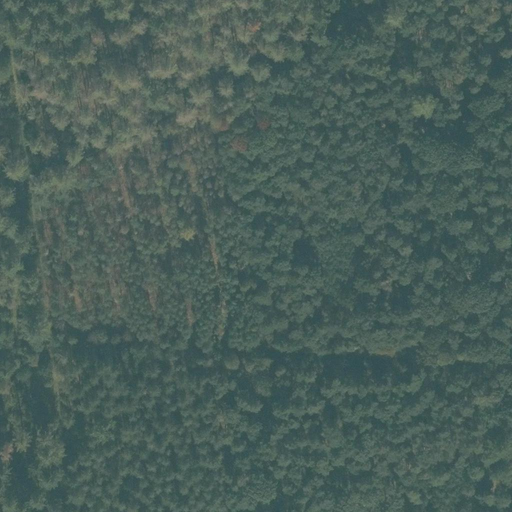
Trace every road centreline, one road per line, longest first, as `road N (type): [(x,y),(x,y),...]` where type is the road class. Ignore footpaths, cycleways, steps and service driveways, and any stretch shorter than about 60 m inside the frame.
road 1 (track): [(498,362),(379,0)]
road 2 (track): [(0,349),(49,338),(177,336),(266,346)]
road 3 (track): [(498,362),(266,346)]
road 4 (track): [(266,346),(284,511)]
